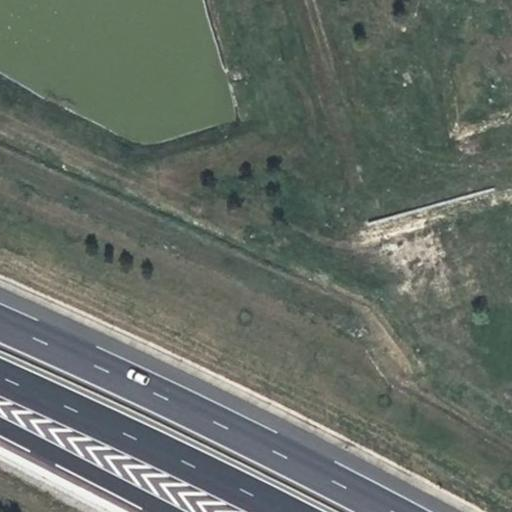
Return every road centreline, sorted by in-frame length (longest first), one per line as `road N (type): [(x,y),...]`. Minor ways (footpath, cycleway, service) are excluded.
road 1 (motorway): [(390,511),(0,319)]
road 2 (motorway): [(0,372),(286,511)]
road 3 (motorway): [(0,422),(170,511)]
